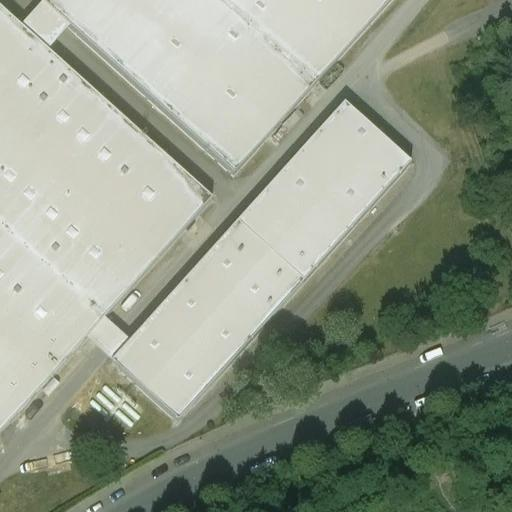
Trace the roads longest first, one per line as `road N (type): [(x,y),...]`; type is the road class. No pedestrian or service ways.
road 1 (unclassified): [(511,350),(136,511)]
road 2 (unknown): [(229,204),(27,449)]
road 3 (unknown): [(4,0),(229,204)]
road 4 (unknown): [(365,67),(229,204)]
